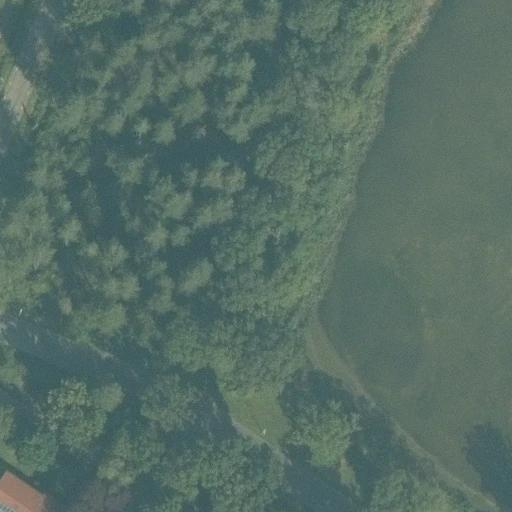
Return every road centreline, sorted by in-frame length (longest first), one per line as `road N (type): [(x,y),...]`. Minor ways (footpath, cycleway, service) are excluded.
road 1 (unclassified): [(202,418),(0,325)]
road 2 (unclassified): [(342,511),(202,418)]
road 3 (unclassified): [(0,139),(58,0)]
